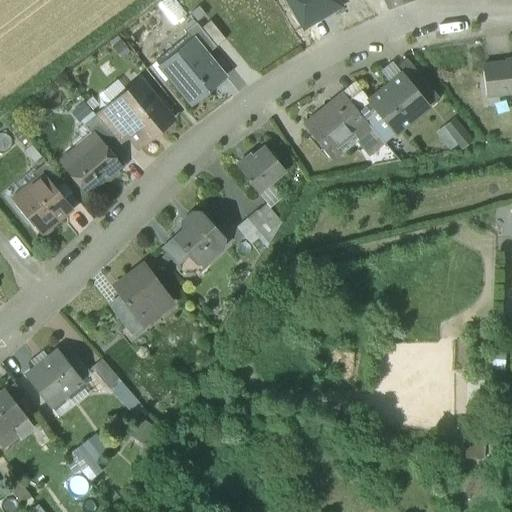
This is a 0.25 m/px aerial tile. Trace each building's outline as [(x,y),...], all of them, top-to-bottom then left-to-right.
[(334,0),(287,0),(304,27),(338,7),(334,0)] [(177,21),(185,31),(195,23),(187,13),(177,21)] [(209,18),(198,27),(216,48),(227,40),(209,18)] [(198,27),(195,23),(185,31),(197,45),(198,44),(208,55),(216,48),(198,27)] [(197,45),(166,70),(163,65),(161,67),(191,104),(225,76),(208,55),(198,44),(197,45)] [(400,75),(427,107),(438,98),(407,60),(395,69),(400,75)] [(511,60),(481,65),(486,98),(511,94),(511,60)] [(400,75),(369,99),(377,109),(395,132),(427,107),(400,75)] [(172,120),(138,79),(137,81),(139,84),(109,110),(106,107),(105,108),(128,136),(138,148),(172,120)] [(369,99),(360,89),(347,99),(350,103),(364,120),(377,109),(369,99)] [(364,120),(350,103),(339,111),(356,132),(367,123),(364,120)] [(71,114),(79,125),(93,115),(84,104),(71,114)] [(339,111),(333,104),(306,126),(329,155),(356,132),(339,111)] [(128,136),(105,108),(95,116),(118,144),(128,136)] [(395,132),(377,109),(364,120),(367,123),(383,142),(395,132)] [(118,144),(95,116),(83,125),(91,135),(97,142),(98,141),(107,152),(118,144)] [(474,142),(455,119),(436,135),(449,152),(457,145),(462,151),(474,142)] [(59,161),(66,168),(97,142),(91,135),(59,161)] [(373,164),(388,155),(378,139),(363,148),(373,164)] [(107,152),(98,141),(97,142),(66,168),(87,194),(119,167),(107,152)] [(285,171),(264,146),(252,157),(249,154),(236,166),(247,179),(246,180),(258,195),(280,176),(285,171)] [(64,184),(46,163),(32,175),(38,182),(43,177),(55,192),(64,184)] [(280,176),(258,195),(266,203),(270,208),(291,190),(280,176)] [(55,192),(43,177),(38,182),(16,199),(35,222),(35,228),(38,233),(44,233),(49,229),(49,227),(69,210),(55,192)] [(266,203),(256,211),(271,230),(281,222),(270,208),(266,203)] [(271,230),(256,211),(246,220),(261,238),(271,230)] [(193,213),(181,224),(181,231),(173,238),(188,254),(177,264),(186,274),(192,274),(224,246),(223,239),(200,213),(193,213)] [(248,249),(261,238),(246,220),(232,231),(248,249)] [(188,254),(173,238),(163,248),(177,264),(188,254)] [(142,265),(114,286),(126,301),(144,325),(172,304),(142,265)] [(144,325),(126,301),(113,311),(131,335),(144,325)] [(81,382),(56,351),(24,376),(49,408),(81,382)] [(119,381),(101,361),(91,369),(109,390),(119,381)] [(14,384),(5,391),(15,405),(24,397),(14,384)] [(15,405),(5,391),(0,394),(0,435),(12,426),(24,417),(15,405)] [(467,461),(487,462),(489,413),(469,412),(467,461)] [(12,426),(0,435),(0,446),(3,450),(20,436),(12,426)] [(86,441),(69,452),(89,480),(105,468),(86,441)] [(15,477),(6,485),(20,503),(29,496),(15,477)]
